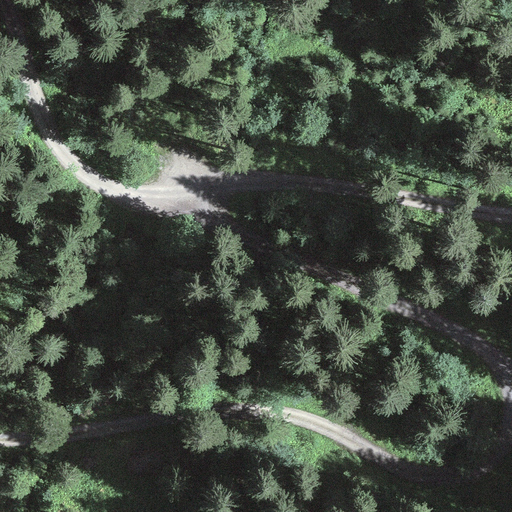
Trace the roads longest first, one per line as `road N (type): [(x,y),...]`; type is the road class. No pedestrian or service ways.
road 1 (track): [(511,416),(491,454),(438,475),(404,468),(305,414),(274,409),(0,435)]
road 2 (track): [(177,195),(482,347),(511,378)]
road 3 (track): [(511,215),(291,181),(177,195)]
road 4 (track): [(7,0),(34,108),(59,149),(103,182),(177,195)]
